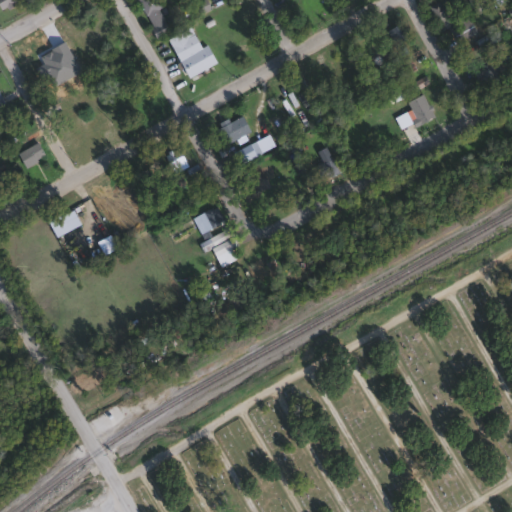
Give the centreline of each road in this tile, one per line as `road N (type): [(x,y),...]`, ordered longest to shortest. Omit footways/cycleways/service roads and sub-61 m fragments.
road 1 (residential): [(0,216),(382,0)]
road 2 (residential): [(248,226),(280,226),(511,92)]
road 3 (residential): [(120,0),(248,226)]
road 4 (residential): [(0,292),(132,511)]
road 5 (residential): [(0,47),(73,175)]
road 6 (residential): [(471,115),(408,0)]
